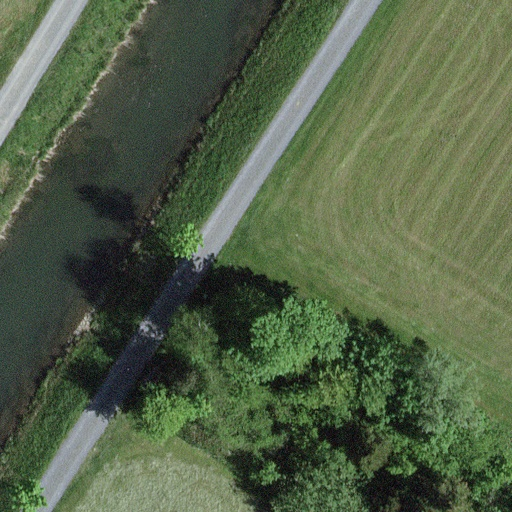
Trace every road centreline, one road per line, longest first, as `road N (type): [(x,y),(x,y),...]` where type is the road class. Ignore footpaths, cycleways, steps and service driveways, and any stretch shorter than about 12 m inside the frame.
road 1 (track): [(373,0),(47,511)]
road 2 (track): [(0,130),(80,0)]
